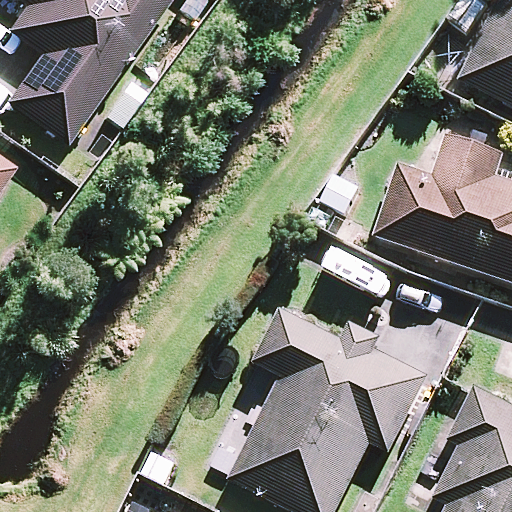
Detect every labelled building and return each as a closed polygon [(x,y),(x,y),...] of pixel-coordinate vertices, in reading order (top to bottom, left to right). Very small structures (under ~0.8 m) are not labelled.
[(65,155),(170,0),(1,0),(22,13),(4,39),(36,60),(1,111),(65,155)] [(492,11),(479,0),(463,0),(443,24),(465,43),(492,11)] [(511,0),(498,0),(454,89),(511,117),(511,0)] [(148,114),(120,97),(101,126),(128,144),(148,114)] [(395,171),(370,244),(511,291),(511,191),(492,184),(500,162),(444,143),(430,183),(395,171)] [(361,198),(330,180),(312,210),(342,228),(361,198)] [(381,278),(319,249),(309,269),(371,299),(381,278)] [(277,384),(225,488),(273,511),(336,511),(366,452),(386,462),(425,385),(372,359),(379,346),(346,329),(337,347),(277,317),(250,371),(277,384)] [(511,511),(511,415),(470,395),(464,406),(442,449),(453,455),(433,494),(428,504),(444,511),(511,511)]
